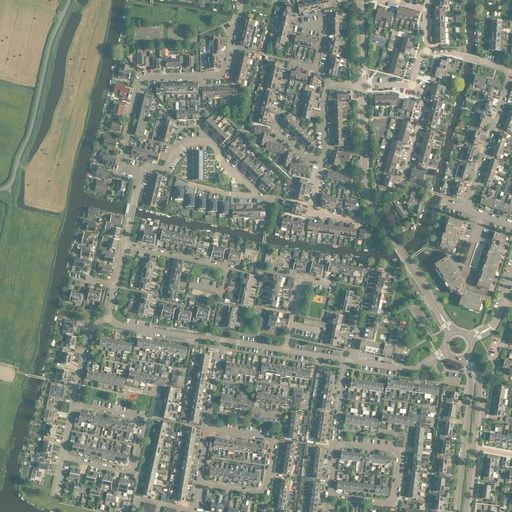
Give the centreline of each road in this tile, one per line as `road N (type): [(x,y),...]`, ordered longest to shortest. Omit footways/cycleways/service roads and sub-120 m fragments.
road 1 (residential): [(140,171),(121,162),(139,83),(148,76),(221,75),(237,16)]
road 2 (tertiary): [(437,310),(370,200),(362,85)]
road 3 (residential): [(74,403),(145,417),(129,472),(63,456)]
road 4 (residential): [(207,427),(274,438),(267,488),(199,482)]
road 5 (residential): [(329,496),(395,498),(400,450),(335,442)]
road 6 (residential): [(314,66),(291,61),(275,128),(301,155),(323,160)]
road 7 (residential): [(465,209),(511,70)]
road 8 (residential): [(240,176),(202,141),(162,169),(140,171)]
road 9 (residential): [(397,197),(422,94),(412,83)]
road 10 (residential): [(222,339),(116,324),(107,314)]
